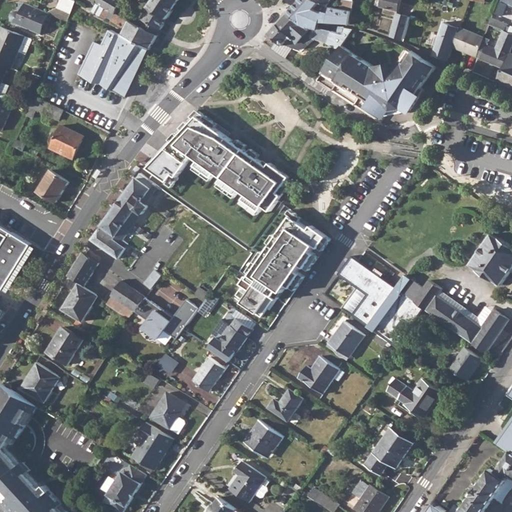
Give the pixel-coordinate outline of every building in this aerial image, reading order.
[(76,0),(75,0),(60,0),(57,8),(47,13),(25,4),(22,13),(19,12),(16,13),(14,15),(13,17),(13,20),(14,22),(16,23),(40,34),(49,14),(67,22),(70,16),(73,7),(76,0)] [(91,0),(97,3),(114,13),(115,13),(118,6),(121,1),(121,0),(91,0)] [(153,0),(149,7),(167,17),(170,12),(178,0),(153,0)] [(318,0),(299,0),(292,8),(305,20),(321,24),(321,21),(346,22),(351,23),(353,9),(342,7),(332,6),(328,4),(318,0)] [(343,0),(342,7),(353,9),(355,0),(354,0),(343,0)] [(377,0),(376,4),(385,7),(400,10),(402,0),(377,0)] [(398,15),(393,34),(405,37),(416,1),(411,0),(402,0),(400,10),(398,15)] [(121,1),(118,6),(123,10),(126,4),(121,1)] [(114,13),(97,3),(92,11),(95,13),(106,20),(107,19),(125,29),(123,34),(150,48),(157,35),(142,26),(141,27),(120,16),(115,13),(114,13)] [(118,6),(115,13),(120,16),(123,10),(118,6)] [(143,20),(145,21),(160,29),(167,17),(149,7),(143,16),(143,20)] [(289,11),(270,33),(279,40),(297,49),(306,47),(314,39),(327,42),(338,47),(341,49),(344,45),(356,29),(345,27),(344,34),(338,32),(320,28),(303,24),(289,11)] [(445,21),(434,54),(449,60),(454,46),(461,27),(445,21)] [(0,63),(8,67),(11,68),(19,50),(26,53),(32,38),(25,35),(2,25),(0,29),(0,63)] [(461,27),(454,46),(478,56),(483,42),(485,36),(461,26),(461,27)] [(102,82),(110,89),(114,88),(127,95),(123,91),(119,89),(123,81),(127,82),(136,60),(134,58),(137,53),(143,55),(147,47),(149,49),(150,48),(123,34),(122,34),(111,29),(104,44),(100,43),(85,75),(96,82),(102,82)] [(483,42),(478,56),(503,66),(508,55),(509,55),(510,52),(511,48),(511,32),(505,30),(504,29),(497,48),(483,42)] [(85,75),(100,43),(97,41),(82,74),(85,75)] [(341,49),(327,69),(388,112),(389,111),(390,109),(407,106),(409,107),(437,66),(413,49),(406,59),(376,68),(344,45),(341,49)] [(127,95),(149,49),(147,47),(143,55),(137,53),(134,58),(136,60),(127,82),(123,81),(119,89),(123,91),(127,95)] [(509,55),(497,82),(511,88),(511,52),(510,52),(509,55)] [(0,102),(2,103),(10,85),(2,82),(8,67),(0,63),(0,102)] [(28,114),(28,116),(35,119),(38,110),(59,120),(65,110),(36,96),(28,114)] [(0,128),(3,130),(13,107),(2,103),(0,102),(0,128)] [(286,182),(290,176),(270,162),(268,165),(262,161),(257,157),(259,154),(255,151),(251,148),(249,151),(244,148),(236,141),(216,126),(218,124),(199,109),(146,166),(169,182),(174,175),(177,177),(193,156),(199,161),(196,165),(212,177),(216,172),(223,177),(219,182),(236,194),(239,189),(246,194),(243,199),(259,211),(263,206),(270,211),(278,199),(282,195),(278,192),(286,182)] [(63,125),(52,148),(74,159),(85,137),(63,125)] [(236,141),(244,148),(247,145),(238,138),(236,141)] [(423,154),(416,165),(419,167),(421,168),(428,158),(423,154)] [(193,169),(210,181),(212,177),(196,165),(193,169)] [(51,170),(38,191),(56,202),(69,181),(51,170)] [(141,174),(103,225),(123,240),(142,215),(143,214),(149,207),(149,205),(147,204),(143,201),(155,184),(141,174)] [(172,188),(179,179),(177,177),(174,175),(169,182),(167,184),(172,188)] [(217,186),(233,198),(236,194),(219,182),(217,186)] [(240,203),(257,214),(259,211),(243,199),(240,203)] [(295,212),(266,252),(296,273),(300,268),(308,273),(321,255),(313,249),(317,244),(324,249),(332,239),(312,225),(310,229),(299,222),(302,218),(295,212)] [(0,222),(0,285),(4,288),(32,243),(31,243),(13,231),(0,222)] [(103,225),(93,239),(119,257),(120,257),(127,248),(121,243),(123,240),(103,225)] [(493,233),(472,264),(479,268),(478,269),(494,281),(495,279),(502,284),(511,268),(511,245),(500,237),(499,238),(493,233)] [(85,251),(70,275),(86,284),(100,262),(85,251)] [(266,252),(249,278),(276,297),(278,299),(287,286),(295,291),(304,278),(296,273),(266,252)] [(359,288),(345,308),(398,345),(424,307),(416,301),(408,295),(403,291),(351,254),(338,273),(359,288)] [(276,297),(249,278),(245,276),(239,284),(249,291),(241,302),(262,316),(276,297)] [(413,277),(403,291),(408,295),(418,281),(413,277)] [(425,286),(416,301),(424,307),(428,309),(438,294),(439,295),(443,287),(431,279),(425,286)] [(114,295),(108,304),(129,319),(135,310),(136,311),(147,296),(123,280),(113,294),(114,295)] [(418,281),(408,295),(416,301),(425,286),(418,281)] [(99,295),(91,290),(80,283),(64,308),(83,320),(99,295)] [(212,293),(201,312),(209,316),(220,297),(212,293)] [(438,294),(428,309),(487,352),(510,318),(495,309),(483,326),(439,295),(438,294)] [(174,316),(147,296),(136,311),(149,320),(144,327),(158,338),(165,329),(177,338),(200,307),(187,298),(174,316)] [(237,317),(222,340),(237,350),(238,351),(254,328),(237,317)] [(346,320),(331,342),(351,356),(366,334),(346,320)] [(64,326),(49,351),(70,364),(85,339),(64,326)] [(389,340),(379,333),(375,339),(384,345),(389,340)] [(237,350),(222,340),(219,337),(211,348),(230,361),(237,350)] [(465,346),(450,367),(468,379),(482,358),(465,346)] [(175,372),(181,359),(166,353),(161,366),(175,372)] [(308,364),(301,376),(325,393),(336,377),(340,380),(346,371),(322,355),(314,368),(308,364)] [(211,356),(195,379),(211,391),(227,368),(211,356)] [(39,363),(24,387),(47,401),(62,376),(39,363)] [(396,377),(389,389),(406,402),(406,404),(425,417),(443,391),(423,377),(415,390),(396,377)] [(39,405),(3,383),(0,387),(0,390),(3,392),(0,396),(0,485),(6,492),(5,494),(10,500),(6,503),(12,509),(15,506),(21,511),(64,511),(60,507),(63,503),(46,485),(43,488),(28,472),(26,474),(20,467),(22,465),(6,448),(11,441),(14,435),(18,438),(26,425),(22,422),(30,409),(35,412),(39,405)] [(276,398),(270,407),(290,421),(305,398),(291,388),(282,402),(276,398)] [(179,415),(186,403),(168,392),(153,416),(180,433),(186,422),(186,420),(179,415)] [(511,452),(511,419),(496,441),(509,450),(511,452)] [(262,420),(247,441),(270,457),(285,435),(262,420)] [(172,436),(148,421),(141,434),(146,437),(135,455),(157,469),(167,452),(166,451),(171,444),(168,443),(172,436)] [(393,426),(367,464),(382,474),(389,463),(397,468),(414,441),(393,426)] [(483,511),(510,475),(511,476),(511,452),(509,450),(495,471),(491,468),(462,511),(463,511),(452,511),(436,501),(429,511),(427,509),(425,511),(483,511)] [(268,477),(245,461),(238,471),(242,474),(233,488),(251,501),(257,493),(262,497),(265,496),(269,490),(269,487),(267,486),(271,480),(267,478),(268,477)] [(110,493),(114,495),(120,499),(115,507),(122,511),(125,511),(149,474),(133,463),(128,472),(125,470),(110,493)] [(363,498),(356,507),(362,511),(378,511),(389,496),(371,484),(371,485),(362,479),(354,492),(363,498)] [(322,492),(317,500),(333,511),(335,511),(340,506),(341,504),(322,492)] [(220,497),(209,511),(235,511),(237,509),(220,497)] [(333,511),(317,500),(313,506),(321,511),(333,511)]
